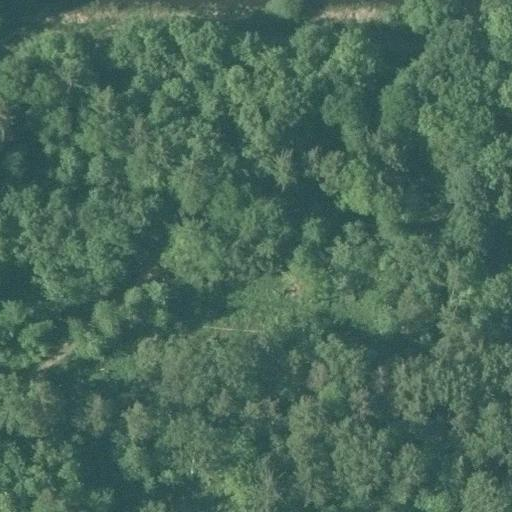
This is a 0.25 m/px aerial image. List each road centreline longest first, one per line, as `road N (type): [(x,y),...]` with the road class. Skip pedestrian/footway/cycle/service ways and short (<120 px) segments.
road 1 (track): [(0,408),(192,237),(466,29)]
road 2 (track): [(511,29),(0,50)]
road 3 (track): [(0,239),(496,276)]
road 4 (track): [(469,0),(496,276)]
